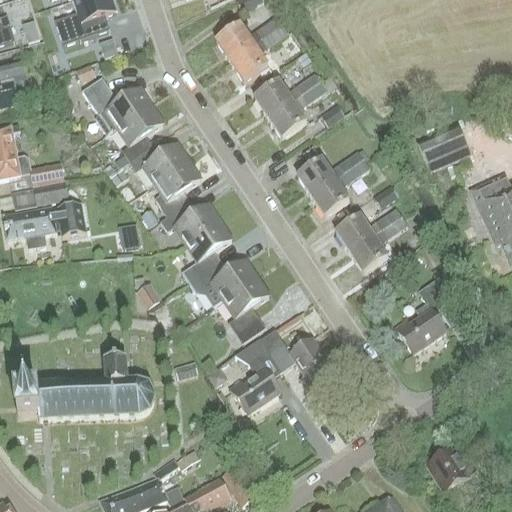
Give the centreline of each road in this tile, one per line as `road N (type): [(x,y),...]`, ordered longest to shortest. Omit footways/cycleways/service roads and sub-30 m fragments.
road 1 (residential): [(411,421),(172,69),(149,0)]
road 2 (tertiary): [(277,511),(411,421)]
road 3 (tertiary): [(411,421),(511,356)]
